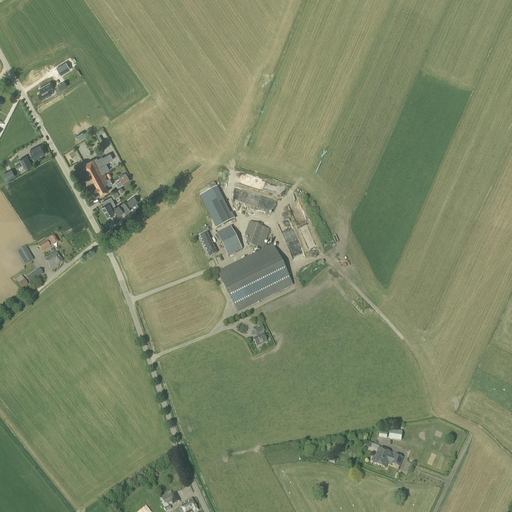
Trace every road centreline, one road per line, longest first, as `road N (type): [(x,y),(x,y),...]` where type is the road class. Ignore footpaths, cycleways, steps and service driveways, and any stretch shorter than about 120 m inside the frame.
road 1 (tertiary): [(206,511),(100,238)]
road 2 (tertiary): [(100,238),(10,72)]
road 3 (unclassified): [(0,319),(100,238)]
